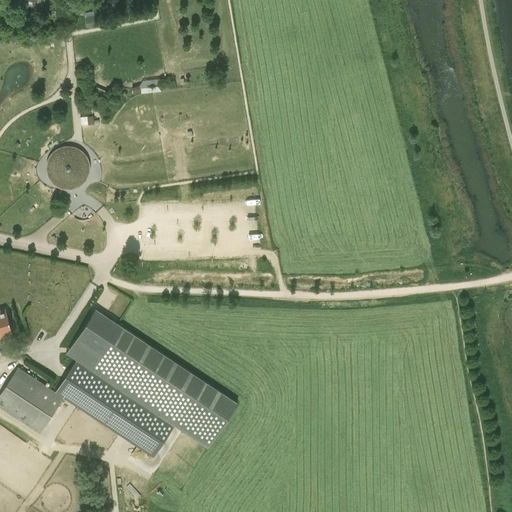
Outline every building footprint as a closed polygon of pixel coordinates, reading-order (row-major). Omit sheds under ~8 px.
[(87,11),(88,20),(98,20),(97,10),(87,11)] [(72,15),(75,29),(83,28),(80,13),(72,15)] [(141,81),(144,93),(163,89),(160,77),(141,81)] [(82,116),(82,124),(95,123),(95,115),(82,116)] [(77,152),(69,149),(61,150),(54,154),(50,160),(48,168),(50,175),(54,182),(61,185),(69,186),(76,184),(82,179),(85,169),(84,160),(77,152)] [(208,447),(237,402),(95,308),(65,354),(77,362),(56,393),(64,398),(154,457),(175,425),(208,447)] [(0,346),(2,345),(0,338),(13,335),(6,309),(0,310),(0,346)] [(18,367),(0,394),(0,407),(40,434),(64,398),(56,393),(33,377),(18,367)]
